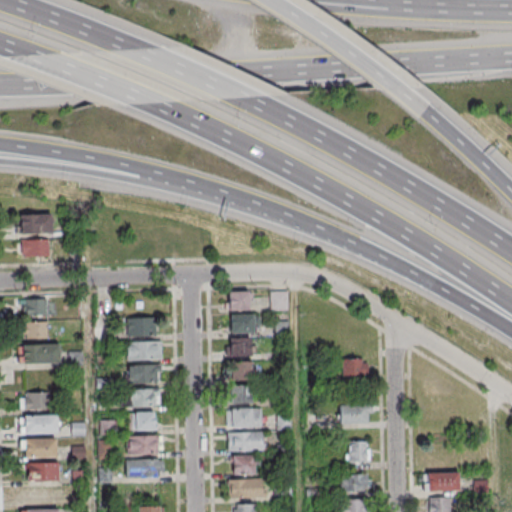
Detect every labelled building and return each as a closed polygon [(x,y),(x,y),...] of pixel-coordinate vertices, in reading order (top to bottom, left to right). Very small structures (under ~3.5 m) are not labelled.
[(18,214),(18,232),(51,232),(51,214),(18,214)] [(48,256),(48,239),(16,239),(16,256),(48,256)] [(249,291),(226,291),(226,310),(249,310),(249,291)] [(287,311),(287,291),(270,291),(270,311),(287,311)] [(23,299),(23,316),(46,316),(46,299),(23,299)] [(229,314),(229,332),(254,332),(254,314),(229,314)] [(127,336),(155,336),(155,317),(127,317),(127,336)] [(23,321),(23,338),(46,338),(46,321),(23,321)] [(276,325),(276,335),(287,335),(287,325),(276,325)] [(252,356),(252,337),(226,338),(227,356),(252,356)] [(161,342),(127,343),(127,362),(162,361),(161,342)] [(59,364),(59,344),(18,344),(18,364),(59,364)] [(342,358),(342,376),(367,376),(367,358),(342,358)] [(251,361),(229,361),(229,380),(251,380),(251,361)] [(162,366),(128,367),(129,386),(158,385),(158,374),(162,373),(162,366)] [(251,403),(251,385),(229,385),(229,403),(251,403)] [(128,391),(128,407),(159,407),(159,391),(128,391)] [(21,393),(21,411),(50,411),(50,393),(21,393)] [(371,403),(338,403),(338,422),(371,422),(371,403)] [(260,408),(225,408),(225,426),(260,426),(260,408)] [(155,414),(128,414),(128,431),(155,431),(155,414)] [(57,416),(22,417),(23,437),(58,436),(57,416)] [(83,423),(70,423),(70,437),(83,437),(83,423)] [(262,431),(226,431),(226,450),(262,450),(262,431)] [(158,437),(125,437),(125,454),(158,454),(158,437)] [(56,440),(24,441),(25,460),(56,459),(56,440)] [(369,441),(347,441),(347,463),(369,463),(369,441)] [(74,457),(83,456),(81,447),(73,449),(74,457)] [(457,449),(426,449),(426,467),(457,467),(457,449)] [(254,455),(229,455),(229,473),(254,473),(254,455)] [(163,478),(163,461),(124,461),(124,478),(163,478)] [(58,464),(26,465),(27,484),(58,483),(58,464)] [(98,482),(110,482),(110,470),(98,470),(98,482)] [(422,491),(459,491),(459,472),(422,472),(422,491)] [(370,473),(339,473),(339,492),(370,492),(370,473)] [(262,478),(227,478),(227,498),(262,498),(262,478)] [(58,487),(27,488),(28,507),(59,507),(58,487)] [(427,497),(427,511),(450,511),(450,497),(427,497)] [(364,511),(364,499),(339,499),(339,511),(364,511)]
